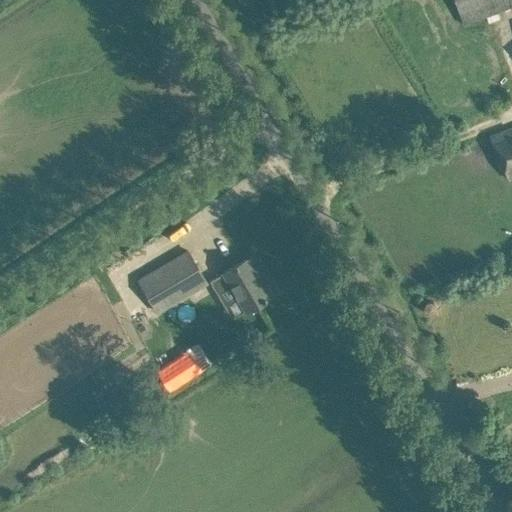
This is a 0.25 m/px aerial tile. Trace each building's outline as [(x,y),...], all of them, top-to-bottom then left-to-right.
[(511,0),(454,0),(464,24),(486,16),(488,22),(500,18),(499,13),(511,8),(511,0)] [(511,125),(489,134),(507,180),(511,178),(511,125)] [(187,251),(138,280),(158,313),(206,283),(187,251)] [(246,310),(275,293),(266,278),(261,281),(247,257),(223,272),(246,310)] [(169,390),(210,363),(198,343),(156,370),(169,390)] [(117,402),(104,410),(109,418),(113,424),(126,416),(117,402)]
